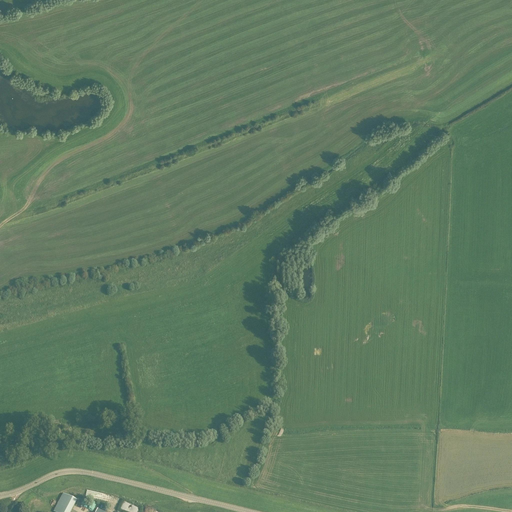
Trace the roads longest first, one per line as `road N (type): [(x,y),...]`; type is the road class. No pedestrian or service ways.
road 1 (track): [(0,225),(320,100)]
road 2 (tertiary): [(0,496),(75,471),(246,511)]
